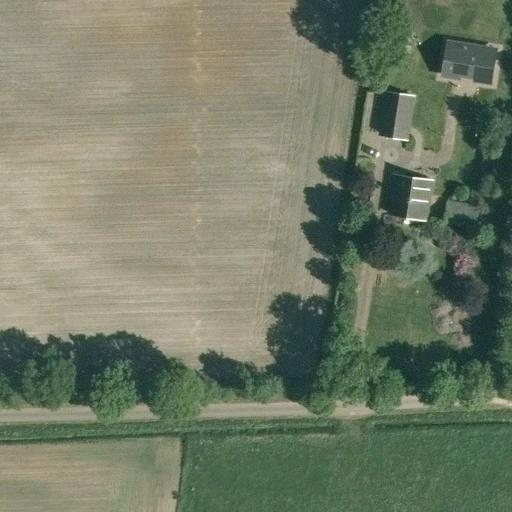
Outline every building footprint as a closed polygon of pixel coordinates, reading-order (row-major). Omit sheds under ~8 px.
[(496,51),(448,43),(443,75),(491,82),(496,51)] [(406,138),(412,98),(388,94),(381,134),(406,138)] [(448,101),(449,118),(463,117),(462,101),(448,101)] [(425,219),(431,182),(395,176),(389,213),(425,219)] [(449,202),(446,224),(478,228),(481,206),(449,202)]
